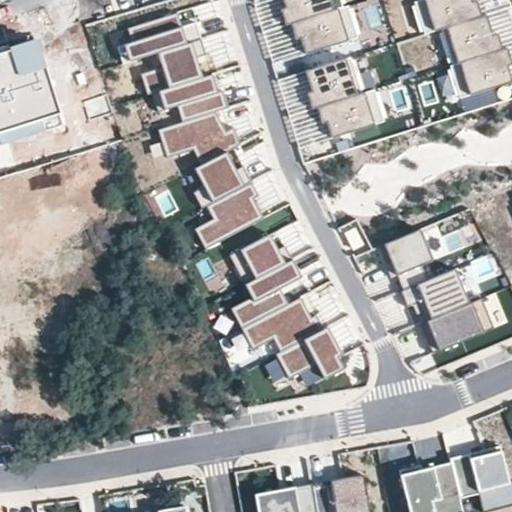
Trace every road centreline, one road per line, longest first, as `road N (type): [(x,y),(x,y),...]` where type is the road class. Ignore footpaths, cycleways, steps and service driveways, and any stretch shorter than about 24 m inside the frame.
road 1 (residential): [(238,0),(294,175),(380,336),(407,412)]
road 2 (residential): [(0,477),(407,412)]
